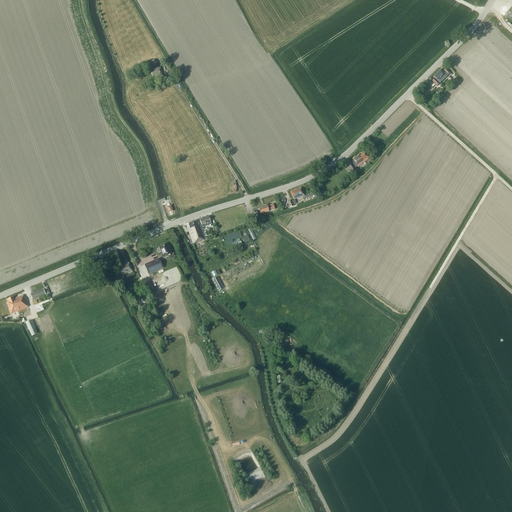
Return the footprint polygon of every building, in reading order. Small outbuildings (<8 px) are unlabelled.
[(158,75),(162,74),(160,67),(153,69),(153,71),(151,71),(152,76),(158,75)] [(435,79),(432,81),(437,86),(449,74),(449,73),(450,72),(446,68),(443,72),(441,70),(434,76),(436,78),(435,79)] [(357,167),(368,159),(364,153),(360,156),(359,155),(352,159),(355,163),(352,164),(348,167),(352,173),(356,170),(355,168),(357,166),(357,167)] [(303,195),(301,188),(291,192),(293,199),(303,195)] [(273,204),(267,206),(258,208),(258,209),(254,210),(255,212),(259,211),(260,214),(269,212),(269,211),(275,209),(273,204)] [(202,225),(203,228),(211,224),(209,217),(200,220),(202,225)] [(204,239),(201,230),(203,229),(203,228),(202,225),(200,226),(199,226),(198,226),(196,221),(188,224),(186,225),(188,230),(193,243),(204,239)] [(240,231),(226,236),(228,242),(242,237),(240,231)] [(159,247),(162,254),(161,254),(163,257),(171,254),(167,243),(159,247)] [(124,265),(124,266),(118,268),(121,276),(128,273),(130,279),(134,278),(129,263),(128,264),(128,262),(126,257),(122,258),(124,265)] [(162,268),(159,259),(145,265),(149,274),(162,268)] [(228,264),(223,267),(224,272),(226,272),(233,267),(245,261),(240,262),(239,259),(238,259),(235,260),(235,261),(228,264)] [(222,285),(217,277),(212,280),(216,288),(222,285)] [(30,294),(32,298),(33,300),(46,295),(43,289),(30,294)] [(9,303),(7,303),(11,314),(27,307),(22,295),(14,299),(13,297),(7,300),(9,303)] [(31,320),(25,323),(31,336),(36,334),(31,320)]
